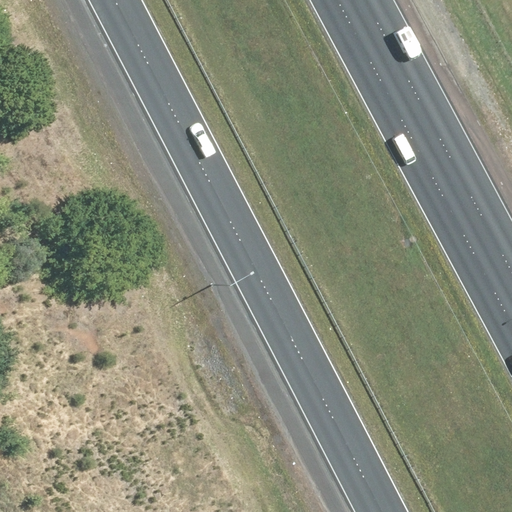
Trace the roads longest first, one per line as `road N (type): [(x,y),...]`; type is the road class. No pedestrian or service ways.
road 1 (motorway): [(379,511),(117,0)]
road 2 (motorway): [(333,0),(511,332)]
